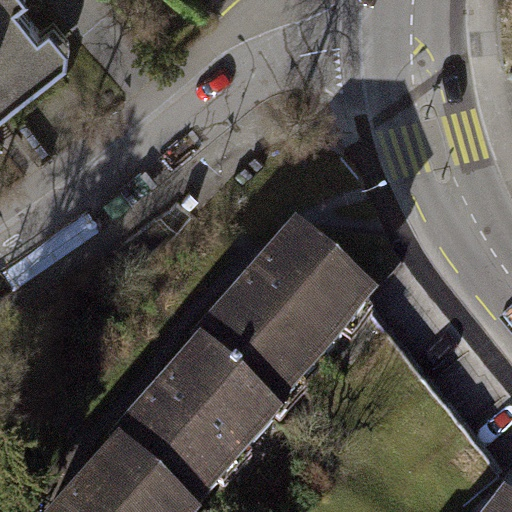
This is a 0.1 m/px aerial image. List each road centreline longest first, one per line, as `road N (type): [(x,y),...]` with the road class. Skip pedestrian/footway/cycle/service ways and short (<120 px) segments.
road 1 (residential): [(422,37),(266,63),(0,258)]
road 2 (tertiary): [(422,37),(432,143),(452,192),(511,281)]
